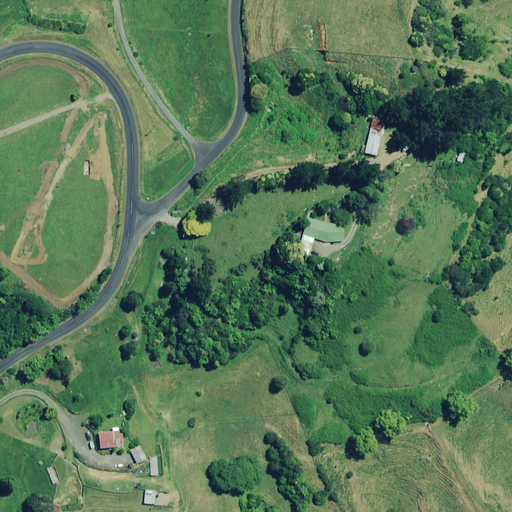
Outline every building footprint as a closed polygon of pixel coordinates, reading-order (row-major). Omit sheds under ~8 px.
[(384,120),(372,117),(363,153),(375,156),(384,120)] [(464,153),(460,151),(456,161),(461,163),(464,153)] [(310,249),(314,238),(323,241),(342,242),(342,224),(326,224),(308,218),(299,245),(300,246),(310,249)] [(121,442),(119,427),(112,428),(112,432),(97,433),(99,449),(119,447),(118,442),(121,442)] [(145,459),(138,445),(129,450),(136,463),(145,459)] [(157,475),(155,458),(148,458),(150,476),(157,475)] [(57,482),(51,467),(46,469),(52,484),(57,482)] [(156,491),(144,490),(143,504),(155,505),(156,491)] [(60,511),(63,505),(52,502),(49,511),(60,511)]
